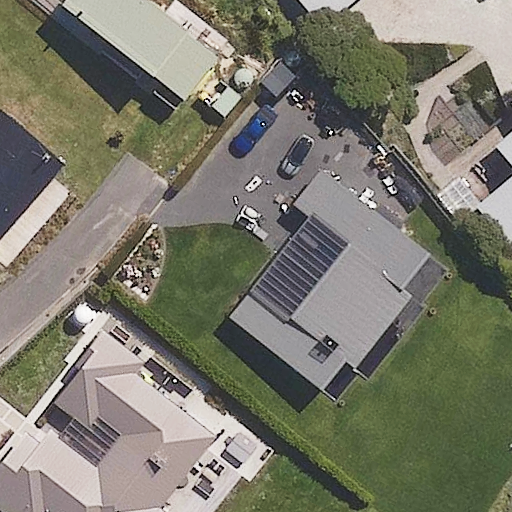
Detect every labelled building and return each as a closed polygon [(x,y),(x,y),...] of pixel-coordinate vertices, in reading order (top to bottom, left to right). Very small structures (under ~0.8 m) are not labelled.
[(303,0),(327,28),(359,0),(303,0)] [(0,238),(67,163),(7,110),(0,117),(0,238)] [(511,139),(504,146),(511,155),(511,185),(485,207),(511,241),(511,139)] [(447,265),(326,171),(300,205),(359,251),(306,318),(256,279),(230,313),(342,400),(447,265)] [(144,363),(111,337),(59,402),(93,430),(103,418),(125,436),(102,465),(46,419),(0,474),(0,504),(9,511),(170,511),(162,505),(217,439),(136,373),(144,363)]
